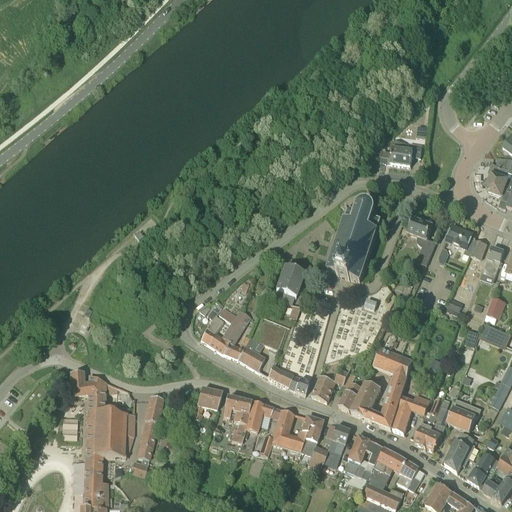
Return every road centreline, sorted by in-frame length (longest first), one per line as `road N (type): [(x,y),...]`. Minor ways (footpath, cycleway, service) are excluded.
road 1 (residential): [(351,428),(195,347),(181,332),(184,316),(354,186),(436,200),(464,196)]
road 2 (tertiary): [(351,428),(210,385),(141,390),(103,379)]
road 3 (unclassified): [(0,161),(106,74),(179,0)]
road 4 (tertiary): [(492,511),(351,428)]
road 5 (tertiary): [(478,146),(452,124),(450,94),(511,16)]
